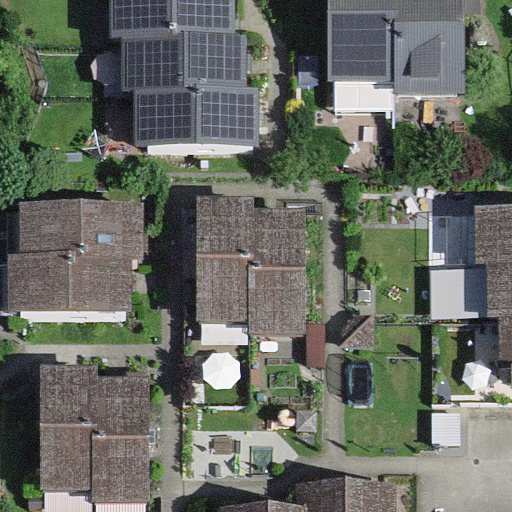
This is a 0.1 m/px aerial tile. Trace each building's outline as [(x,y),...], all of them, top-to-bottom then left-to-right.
[(126,48),(233,48),(232,0),(113,0),(114,48),(126,48)] [(398,92),(396,0),(329,0),(330,93),(398,92)] [(462,0),(396,0),(398,92),(398,104),(464,104),(462,0)] [(233,48),(126,48),(127,101),(139,101),(246,101),(246,48),(233,48)] [(246,101),(139,101),(139,154),(258,154),(258,101),(246,101)] [(251,331),(252,223),(252,212),(200,211),(198,331),(251,331)] [(22,216),(21,269),(131,270),(142,271),(143,218),(22,216)] [(487,274),(511,273),(511,219),(476,220),(477,274),(487,274)] [(306,224),(252,223),(251,331),(250,345),(305,346),(306,224)] [(130,323),(131,270),(21,269),(9,269),(8,322),(130,323)] [(499,327),(511,327),(511,273),(487,274),(487,327),(499,327)] [(511,327),(499,327),(500,381),(511,380),(511,327)] [(95,501),(96,391),(96,379),(43,379),(42,500),(95,501)] [(96,391),(95,501),(94,511),(107,511),(148,511),(149,392),(96,391)] [(309,494),(308,511),(395,511),(395,494),(309,494)]
